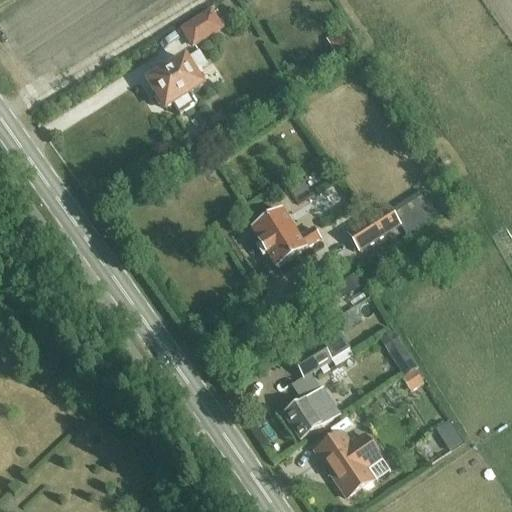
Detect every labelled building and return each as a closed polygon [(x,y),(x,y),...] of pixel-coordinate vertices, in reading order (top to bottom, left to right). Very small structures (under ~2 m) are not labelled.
[(180,31),(193,51),(224,31),(212,11),(180,31)] [(195,75),(206,68),(199,57),(186,65),(185,64),(149,86),(165,113),(174,108),(180,118),(197,107),(191,97),(204,89),(195,75)] [(390,213),(399,227),(432,206),(423,192),(390,213)] [(400,228),(387,210),(346,235),(358,253),(400,228)] [(313,232),(300,240),(283,214),(253,234),(277,271),(320,243),(313,232)] [(389,355),(401,347),(393,336),(381,343),(389,355)] [(303,383),(333,365),(331,362),(349,352),(340,337),(323,348),(321,345),(292,363),(303,383)] [(422,386),(416,376),(404,384),(410,394),(422,386)] [(285,419),(301,444),(341,419),(325,393),(285,419)] [(462,444),(457,437),(445,444),(449,452),(462,444)] [(365,441),(351,450),(344,438),(316,456),(347,503),(375,486),(367,473),(381,464),(365,441)]
